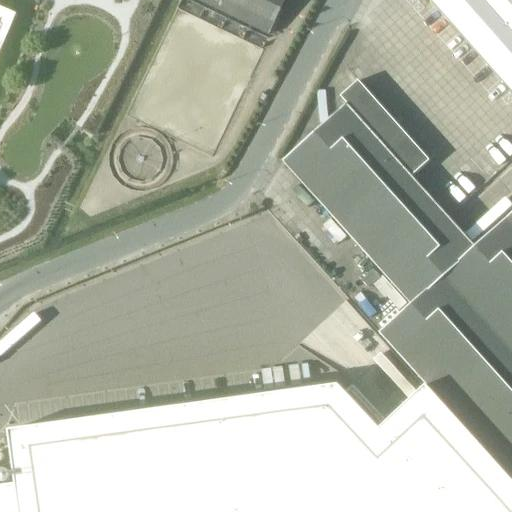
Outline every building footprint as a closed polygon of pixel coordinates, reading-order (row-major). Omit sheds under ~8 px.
[(0,0),(0,46),(13,15),(0,9),(0,0)] [(196,0),(269,35),(286,0),(196,0)] [(511,0),(427,0),(511,95),(511,0)] [(511,214),(475,248),(412,177),(430,161),(358,82),(340,97),(347,105),(282,163),(411,305),(379,334),(425,385),(511,481),(511,214)] [(511,511),(511,481),(425,385),(379,428),(337,384),(10,430),(17,480),(0,482),(0,511),(511,511)]
